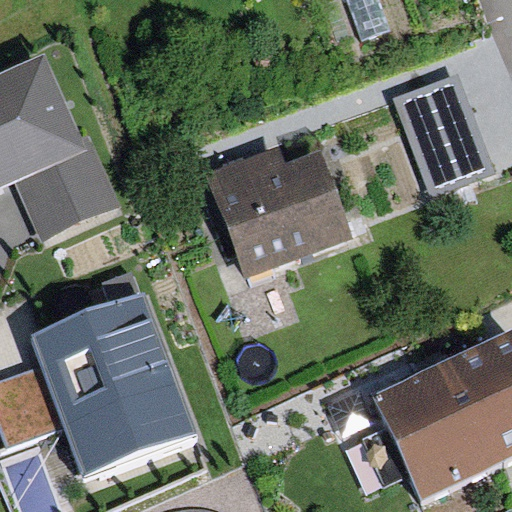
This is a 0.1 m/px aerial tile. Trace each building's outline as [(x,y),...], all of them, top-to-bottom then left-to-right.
[(47,60),(0,80),(0,195),(9,191),(18,187),(44,245),(123,210),(87,131),(80,134),(47,60)] [(458,80),(399,102),(434,193),(493,171),(458,80)] [(213,179),(252,282),(354,244),(322,160),(293,171),(286,151),(213,179)] [(194,437),(144,303),(37,343),(48,371),(0,388),(0,418),(11,449),(67,428),(86,477),(194,437)] [(511,336),(373,400),(422,506),(511,464),(511,336)]
